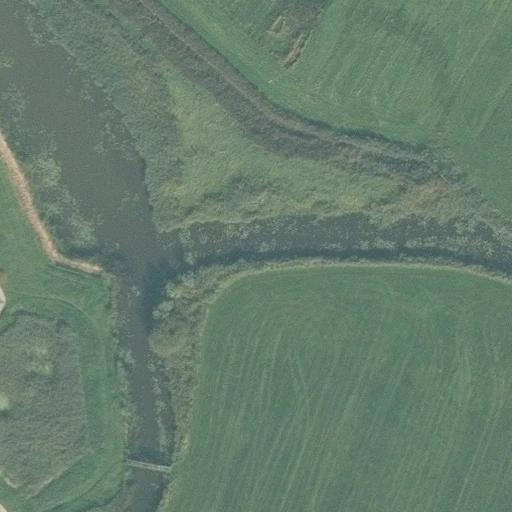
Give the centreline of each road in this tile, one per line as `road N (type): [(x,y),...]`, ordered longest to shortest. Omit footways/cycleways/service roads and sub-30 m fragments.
road 1 (track): [(95,0),(248,153),(273,165),(407,190),(443,183)]
road 2 (track): [(53,511),(94,487),(108,465),(113,426),(95,324),(50,289),(20,286),(1,294)]
